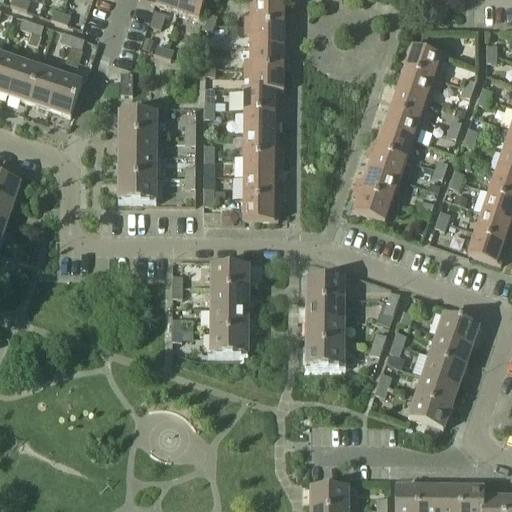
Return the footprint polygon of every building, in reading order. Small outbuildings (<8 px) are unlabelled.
[(178,16),(183,0),(159,0),(157,9),(178,16)] [(199,23),(206,0),(183,0),(178,16),(199,23)] [(18,13),(22,4),(14,1),(10,11),(18,13)] [(27,16),(30,7),(22,4),(18,13),(27,16)] [(284,29),(284,6),(250,6),(250,19),(245,19),(245,28),(284,29)] [(59,27),(62,17),(54,15),(51,24),(59,27)] [(214,28),(217,19),(207,16),(205,24),(214,28)] [(67,30),(70,20),(62,17),(59,27),(67,30)] [(30,37),(33,27),(23,23),(19,33),(30,37)] [(212,36),(214,28),(205,24),(202,33),(212,36)] [(41,40),(44,31),(33,27),(30,37),(41,40)] [(284,50),(284,29),(245,28),(244,38),(250,38),(250,49),(284,50)] [(231,31),(231,42),(241,42),(241,31),(231,31)] [(71,50),(74,41),(64,37),(60,47),(71,50)] [(81,54),(85,44),(74,41),(71,50),(81,54)] [(145,42),(141,54),(149,56),(152,44),(145,42)] [(162,62),(166,52),(157,49),(154,59),(162,62)] [(283,73),(284,50),(250,49),(250,62),(244,62),(244,72),(283,73)] [(495,59),(495,50),(485,50),(485,59),(495,59)] [(440,75),(445,62),(412,51),(404,73),(442,86),(445,77),(440,75)] [(171,64),(174,55),(166,52),(162,62),(171,64)] [(0,96),(8,99),(20,65),(0,58),(0,96)] [(495,67),(495,59),(485,59),(485,67),(495,67)] [(215,72),(215,64),(205,64),(205,72),(215,72)] [(29,106),(40,73),(20,65),(8,99),(29,106)] [(215,81),(215,72),(205,72),(205,81),(215,81)] [(283,96),(283,73),(244,72),(244,82),(249,82),(249,93),(249,94),(278,95),(278,96),(283,96)] [(49,113),(61,80),(40,73),(29,106),(49,113)] [(439,94),(442,86),(404,73),(397,93),(430,104),(434,92),(439,94)] [(132,100),(132,79),(120,79),(120,100),(132,100)] [(71,121),(82,87),(61,80),(49,113),(71,121)] [(472,96),(475,88),(465,84),(463,92),(472,96)] [(469,104),(472,96),(463,92),(460,101),(469,104)] [(278,107),(278,96),(278,95),(249,94),(249,93),(244,93),(244,116),(283,116),(283,107),(278,107)] [(426,116),(430,104),(397,93),(391,113),(428,126),(431,117),(426,116)] [(488,104),(491,96),(481,93),(479,101),(488,104)] [(486,112),(488,104),(479,101),(476,109),(486,112)] [(215,115),(215,107),(205,107),(205,115),(215,115)] [(425,135),(428,126),(391,113),(384,132),(384,134),(413,143),(412,144),(416,146),(420,133),(425,135)] [(214,124),(215,115),(205,115),(204,124),(214,124)] [(156,139),(156,116),(120,116),(120,138),(156,139)] [(278,138),(278,125),(283,125),(283,116),(244,116),(244,138),(278,138)] [(458,136),(461,129),(451,126),(449,133),(458,136)] [(196,139),(196,128),(186,128),(186,139),(196,139)] [(405,164),(412,144),(413,143),(384,134),(384,132),(380,131),(375,143),(371,142),(368,151),(405,164)] [(456,145),(458,136),(449,133),(446,141),(456,145)] [(475,145),(477,137),(467,134),(465,142),(475,145)] [(511,135),(510,135),(503,155),(511,158),(511,135)] [(156,160),(156,139),(120,138),(120,160),(156,160)] [(278,151),(278,138),(244,138),(244,160),(283,160),(283,151),(278,151)] [(196,150),(196,139),(186,139),(186,150),(196,150)] [(472,154),(475,145),(465,142),(462,150),(472,154)] [(214,159),(214,151),(204,151),(204,159),(214,159)] [(398,185),(405,164),(368,151),(365,160),(370,161),(366,174),(398,185)] [(511,158),(503,155),(496,176),(511,181),(511,158)] [(213,168),(214,159),(204,159),(204,168),(213,168)] [(155,182),(156,160),(120,160),(119,182),(155,182)] [(277,182),(277,170),(283,170),(283,160),(244,160),(243,182),(277,182)] [(444,178),(447,169),(438,166),(435,175),(444,178)] [(195,183),(195,171),(185,171),(185,183),(195,183)] [(392,205),(398,185),(366,174),(362,185),(358,183),(354,192),(392,205)] [(442,186),(444,178),(435,175),(432,183),(442,186)] [(460,187),(463,179),(453,176),(450,184),(460,187)] [(511,181),(496,176),(489,197),(511,204),(511,181)] [(0,203),(13,208),(20,186),(0,179),(0,203)] [(155,205),(155,182),(119,182),(119,204),(155,205)] [(277,194),(277,182),(243,182),(243,203),(282,204),(282,194),(277,194)] [(195,193),(195,183),(185,183),(185,193),(195,193)] [(458,196),(460,187),(450,184),(448,192),(458,196)] [(384,226),(392,205),(354,192),(352,200),(356,202),(351,215),(384,226)] [(213,194),(203,194),(203,202),(213,202),(213,195),(213,194)] [(511,204),(489,197),(482,217),(511,227),(511,204)] [(213,212),(213,202),(203,202),(203,211),(213,212)] [(0,226),(6,228),(13,208),(0,203),(0,226)] [(277,226),(277,212),(282,212),(282,204),(243,203),(243,226),(277,226)] [(430,219),(433,210),(423,207),(420,215),(430,219)] [(427,228),(430,219),(420,215),(417,224),(427,228)] [(446,228),(449,220),(439,217),(437,224),(446,228)] [(511,240),(511,236),(511,227),(482,217),(475,238),(511,250),(511,240)] [(443,236),(446,228),(437,224),(434,233),(443,236)] [(510,260),(511,252),(511,250),(475,238),(468,260),(501,271),(505,258),(510,260)] [(247,293),(248,270),(212,270),(212,293),(247,293)] [(182,292),(182,281),(172,281),(172,292),(182,292)] [(343,305),(343,282),(307,282),(307,305),(343,305)] [(182,303),(182,292),(172,292),(171,303),(182,303)] [(247,314),(247,293),(212,293),(212,314),(247,314)] [(396,311),(400,301),(391,298),(387,308),(396,311)] [(343,327),(343,305),(307,305),(307,327),(343,327)] [(393,322),(396,311),(387,308),(384,318),(393,322)] [(247,337),(247,314),(212,314),(211,336),(247,337)] [(409,330),(412,320),(403,317),(399,327),(409,330)] [(472,352),(479,331),(444,319),(437,340),(472,352)] [(181,336),(181,325),(171,325),(171,336),(181,336)] [(343,349),(343,327),(307,327),(307,348),(343,349)] [(181,346),(181,336),(171,336),(171,346),(181,346)] [(246,359),(247,337),(211,336),(211,358),(246,359)] [(402,351),(406,341),(396,337),(392,348),(402,351)] [(382,352),(386,342),(376,338),(373,349),(382,352)] [(465,372),(472,352),(437,340),(430,361),(465,372)] [(342,371),(343,349),(307,348),(307,371),(342,371)] [(398,362),(402,351),(392,348),(389,359),(398,362)] [(379,363),(382,352),(373,349),(369,359),(379,363)] [(458,393),(465,372),(430,361),(423,381),(458,393)] [(388,392),(392,382),(382,379),(378,389),(388,392)] [(451,414),(458,393),(423,381),(416,402),(451,414)] [(384,403),(388,392),(378,389),(375,400),(384,403)] [(443,435),(451,414),(416,402),(409,423),(443,435)] [(347,511),(347,491),(311,491),(311,511),(347,511)] [(417,511),(418,492),(395,492),(395,511),(417,511)] [(439,511),(440,492),(418,492),(417,511),(439,511)] [(460,511),(461,493),(440,492),(439,511),(460,511)] [(482,511),(483,502),(484,502),(484,493),(461,493),(460,511),(482,511)] [(504,511),(505,502),(484,502),(483,502),(482,511),(504,511)]
